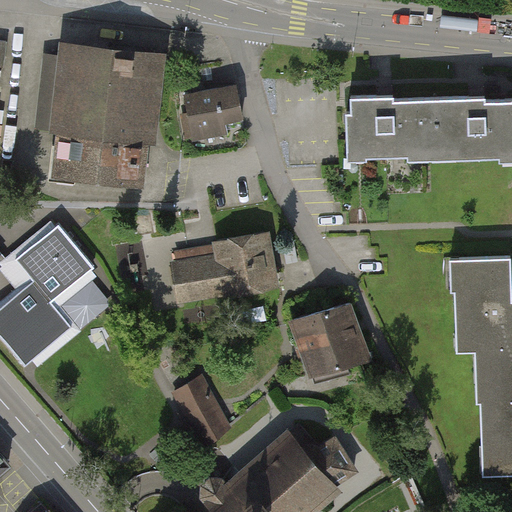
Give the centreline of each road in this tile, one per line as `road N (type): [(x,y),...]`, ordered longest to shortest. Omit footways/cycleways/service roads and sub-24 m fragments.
road 1 (residential): [(356,299),(277,188),(247,65),(251,9)]
road 2 (secondary): [(511,42),(251,9)]
road 3 (primary): [(0,398),(99,511)]
